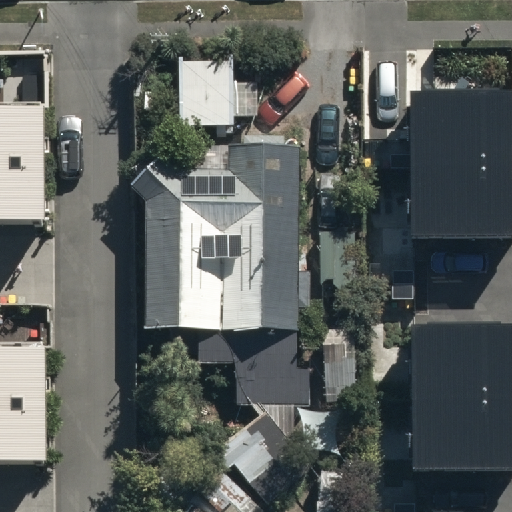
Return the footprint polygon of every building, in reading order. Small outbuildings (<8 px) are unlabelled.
[(223,114),(231,114),(231,73),(155,72),(155,96),(171,96),(170,109),(189,109),(189,168),(177,168),(155,161),(126,186),(141,201),(141,329),(194,330),(194,365),(232,365),(232,402),(307,403),(307,328),(294,327),(295,144),(262,144),(262,137),(239,137),(239,144),(223,144),(223,114)] [(511,80),(391,81),(391,254),(511,253),(511,80)] [(0,237),(45,237),(45,123),(0,122),(0,237)] [(511,310),(393,311),(393,484),(511,483),(511,310)] [(321,345),(320,406),(352,406),(352,345),(321,345)] [(0,473),(47,473),(46,361),(0,361),(0,473)] [(187,511),(259,511),(264,508),(309,468),(283,441),(290,434),(270,409),(262,417),(254,409),(209,445),(229,467),(198,499),(187,511)]
